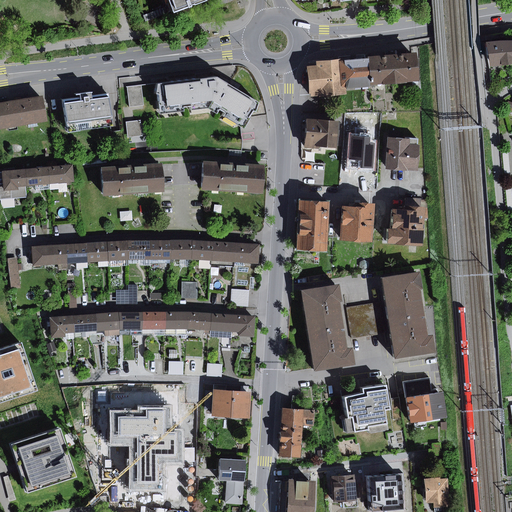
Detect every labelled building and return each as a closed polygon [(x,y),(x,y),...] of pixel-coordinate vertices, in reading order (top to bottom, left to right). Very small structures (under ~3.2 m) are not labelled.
[(167,0),(172,14),(206,1),(205,0),(167,0)] [(165,8),(143,16),(146,22),(167,14),(165,8)] [(511,40),(508,41),(488,43),(491,67),(511,64),(511,40)] [(415,55),(370,58),(372,85),(417,82),(415,55)] [(370,58),(341,60),(343,89),(372,87),(372,85),(370,58)] [(317,66),(308,67),(311,97),(344,94),(343,89),(341,60),(317,62),(317,66)] [(217,78),(159,85),(158,94),(161,94),(162,102),(159,103),(161,115),(185,112),(184,107),(192,106),(193,110),(209,109),(218,115),(221,109),(228,113),(225,117),(246,128),(251,119),(250,118),(254,111),(257,112),(259,103),(217,78)] [(142,85),(127,87),(129,107),(144,105),(142,85)] [(81,98),(64,100),(69,133),(113,127),(109,94),(93,97),(93,93),(81,95),(81,98)] [(44,98),(0,104),(0,128),(47,121),(44,98)] [(340,122),(307,119),(305,148),(320,149),(320,146),(338,148),(340,122)] [(140,120),(126,122),(128,138),(142,136),(140,120)] [(373,124),(364,123),(364,131),(372,131),(373,124)] [(368,138),(353,136),(352,155),(349,154),(348,168),(375,170),(377,143),(368,142),(368,138)] [(419,140),(389,138),(386,170),(418,172),(420,161),(420,156),(419,140)] [(266,167),(205,163),(203,190),(264,194),(266,167)] [(73,165),(48,167),(50,184),(75,182),(73,165)] [(163,165),(103,169),(105,197),(165,192),(163,165)] [(50,184),(48,167),(25,169),(26,187),(36,186),(50,184)] [(26,187),(25,169),(2,171),(3,173),(3,179),(3,183),(4,192),(19,190),(19,187),(26,187)] [(4,192),(3,183),(0,183),(0,199),(27,197),(26,187),(19,187),(19,190),(4,192)] [(330,202),(300,200),(299,218),(297,218),(297,222),(299,223),(297,251),(327,252),(330,202)] [(356,208),(343,207),(340,242),(373,244),(376,204),(356,203),(356,208)] [(406,210),(394,210),(393,229),(389,229),(388,245),(423,247),(426,208),(406,207),(406,210)] [(0,228),(0,236),(6,239),(9,233),(0,228)] [(127,241),(107,242),(109,262),(128,260),(127,241)] [(152,241),(127,241),(128,260),(151,260),(152,241)] [(171,241),(152,241),(151,260),(171,260),(171,241)] [(192,241),(171,241),(171,260),(180,260),(192,260),(192,241)] [(213,242),(192,241),(192,260),(199,260),(212,261),(213,242)] [(107,242),(87,244),(88,263),(98,262),(108,262),(109,262),(107,242)] [(236,243),(213,242),(212,261),(212,265),(234,267),(234,262),(236,243)] [(260,245),(236,243),(234,262),(259,264),(260,245)] [(87,244),(67,245),(68,264),(76,263),(88,263),(87,244)] [(68,264),(67,245),(32,248),(34,267),(68,264)] [(17,258),(8,259),(11,289),(20,288),(17,258)] [(212,261),(199,260),(199,268),(211,269),(212,265),(212,261)] [(364,260),(360,262),(360,267),(364,270),(368,268),(368,263),(364,260)] [(421,271),(382,277),(395,361),(438,354),(435,335),(429,336),(422,290),(424,290),(421,271)] [(190,282),(182,282),(182,299),(190,299),(190,282)] [(198,282),(190,282),(190,299),(198,299),(198,282)] [(341,285),(303,291),(316,372),(357,366),(354,348),(348,349),(341,303),(343,302),(341,285)] [(137,290),(129,290),(116,290),(116,303),(137,303),(137,290)] [(250,291),(231,290),(230,306),(249,307),(250,291)] [(76,293),(68,293),(70,308),(77,308),(76,293)] [(380,302),(346,308),(349,324),(383,318),(380,302)] [(120,312),(97,314),(98,331),(121,329),(120,312)] [(143,313),(120,312),(121,329),(143,329),(143,313)] [(167,313),(143,313),(143,329),(167,329),(167,313)] [(191,313),(167,313),(167,329),(188,329),(190,330),(191,313)] [(212,314),(191,313),(190,330),(211,331),(212,314)] [(97,314),(74,316),(75,333),(98,331),(97,314)] [(233,315),(212,314),(211,331),(232,332),(233,315)] [(256,317),(233,315),(232,332),(239,332),(239,337),(255,338),(256,317)] [(75,333),(74,316),(51,317),(52,338),(66,337),(66,334),(75,333)] [(383,318),(349,324),(351,338),(385,333),(383,318)] [(18,342),(0,348),(0,401),(34,389),(18,342)] [(54,342),(47,345),(50,353),(57,350),(54,342)] [(223,364),(208,363),(207,376),(222,377),(223,364)] [(88,364),(76,365),(77,373),(89,372),(88,364)] [(427,379),(403,382),(409,424),(445,419),(441,392),(436,393),(435,390),(429,391),(427,379)] [(362,394),(342,397),(345,418),(342,418),(344,433),(367,430),(368,433),(387,430),(384,410),(389,409),(385,384),(361,387),(362,394)] [(227,385),(214,385),(212,417),(251,419),(252,392),(248,392),(241,392),(226,391),(227,385)] [(292,395),(291,410),(300,410),(301,396),(292,395)] [(395,398),(391,399),(394,419),(402,418),(399,397),(395,398)] [(173,463),(182,463),(182,430),(172,430),(172,407),(138,407),(138,412),(111,412),(111,446),(131,446),(131,491),(164,491),(164,463),(173,463)] [(291,410),(283,409),(280,457),(301,458),(303,426),(314,426),(315,411),(300,410),(291,410)] [(57,428),(9,444),(17,469),(25,493),(73,477),(57,428)] [(246,461),(221,459),(220,481),(226,482),(245,483),(246,461)] [(333,470),(333,477),(352,476),(351,468),(333,470)] [(333,477),(332,477),(334,502),(343,501),(344,508),(358,507),(355,475),(352,476),(333,477)] [(401,476),(366,478),(368,511),(403,509),(401,476)] [(441,478),(425,479),(427,503),(434,503),(434,508),(451,507),(448,479),(441,480),(441,478)] [(315,511),(317,482),(290,480),(287,511),(315,511)] [(244,505),(245,483),(226,482),(225,504),(244,505)]
